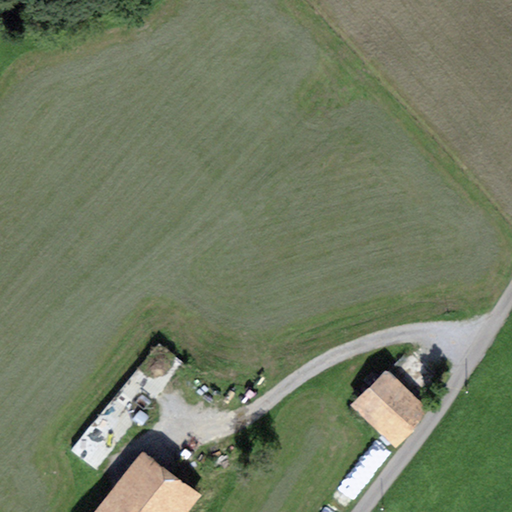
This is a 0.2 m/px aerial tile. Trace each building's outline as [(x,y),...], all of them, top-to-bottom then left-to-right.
[(162,390),(186,366),(164,343),(140,367),(162,390)] [(358,405),(393,440),(420,413),(402,393),(386,377),(358,405)] [(129,417),(153,394),(139,378),(114,401),(129,417)] [(121,446),(100,423),(74,447),(95,470),(121,446)] [(177,511),(191,496),(149,462),(108,511),(177,511)]
